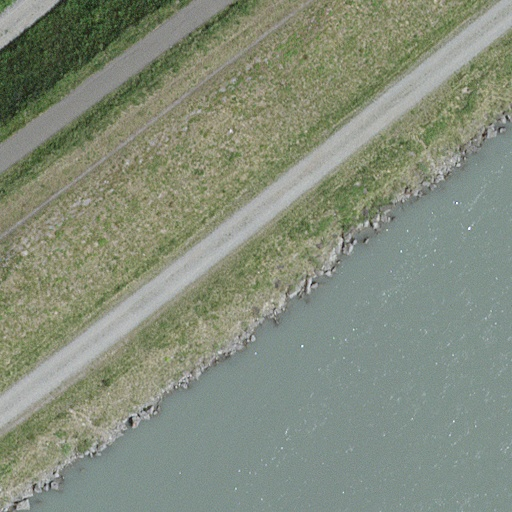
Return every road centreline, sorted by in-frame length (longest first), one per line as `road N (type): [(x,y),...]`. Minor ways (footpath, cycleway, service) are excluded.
road 1 (track): [(511,14),(0,420)]
road 2 (track): [(224,0),(0,165)]
